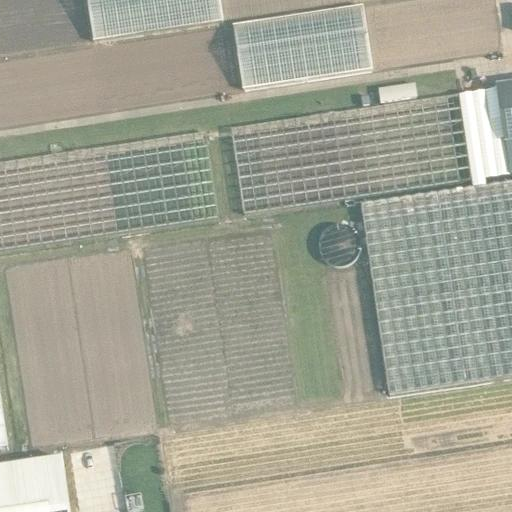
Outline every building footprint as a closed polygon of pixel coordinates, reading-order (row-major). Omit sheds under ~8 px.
[(366,7),(235,21),(242,87),(373,73),(366,7)] [(381,102),(417,96),(415,83),(379,89),(381,102)] [(504,140),(511,138),(511,87),(496,90),(504,140)] [(496,90),(460,95),(473,181),(509,176),(504,140),(496,90)] [(460,94),(0,160),(0,250),(473,183),(460,94)] [(511,182),(360,204),(388,395),(511,376),(511,182)] [(0,511),(68,511),(60,458),(0,466),(0,449),(7,449),(0,400),(0,511)]
